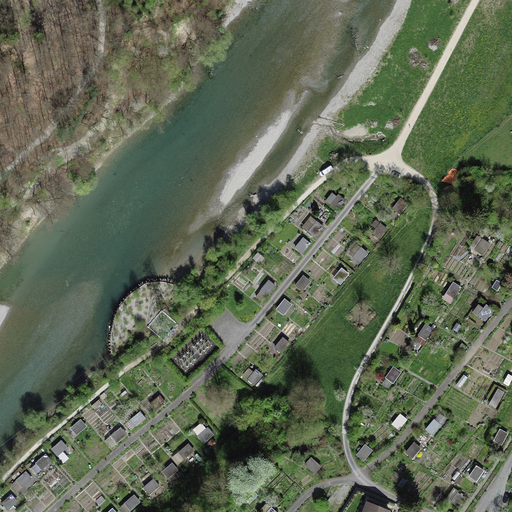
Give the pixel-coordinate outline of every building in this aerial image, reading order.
[(332,192),(326,200),(337,210),(346,200),(338,193),(336,196),(332,192)] [(401,197),(392,208),(400,214),(408,203),(401,197)] [(306,217),(300,225),(316,237),(324,226),(316,220),(315,220),(310,216),(308,218),(306,217)] [(375,218),(367,228),(375,235),(374,237),(378,240),(388,228),(375,218)] [(475,248),(474,250),(482,255),(491,244),(482,238),(482,239),(477,235),(470,244),(475,248)] [(295,246),(294,247),(302,254),(311,244),(303,237),(301,239),(299,237),(293,245),(295,246)] [(357,243),(348,253),(359,263),(368,253),(361,246),(360,247),(357,243)] [(259,264),(264,258),(258,252),(252,258),(259,264)] [(341,267),(333,278),(340,284),(349,274),(341,267)] [(303,275),(294,285),(302,292),(311,281),(303,275)] [(269,279),(255,297),(262,302),(267,296),(268,297),(276,285),(269,279)] [(453,281),(445,293),(454,299),(462,287),(453,281)] [(285,298),(276,309),(283,315),(285,313),(289,316),(293,310),(290,307),(292,304),(285,298)] [(486,304),(478,314),(479,315),(478,317),(481,320),(482,318),(485,321),(494,310),(486,304)] [(425,323),(418,335),(426,340),(434,329),(425,323)] [(451,331),(457,334),(462,326),(456,323),(451,331)] [(282,336),(274,347),(282,353),(290,343),(282,336)] [(467,347),(462,343),(454,353),(459,357),(467,347)] [(393,366),(385,377),(386,378),(382,384),(389,388),(393,383),(393,384),(402,372),(393,366)] [(242,375),(254,385),(263,375),(256,368),(253,371),(248,367),(242,375)] [(456,384),(460,387),(467,377),(463,374),(456,384)] [(498,388),(489,404),(495,408),(505,392),(498,388)] [(160,395),(143,408),(148,414),(154,410),(155,412),(166,402),(160,395)] [(91,405),(94,410),(102,404),(98,399),(91,405)] [(140,411),(130,419),(130,420),(125,424),(131,430),(135,426),(136,427),(146,418),(140,411)] [(400,413),(391,424),(399,430),(408,420),(400,413)] [(434,419),(425,429),(433,436),(442,425),(441,424),(446,419),(440,414),(435,419),(434,419)] [(81,418),(70,428),(76,435),(87,426),(81,418)] [(201,422),(192,429),(203,443),(214,434),(208,427),(206,428),(201,422)] [(120,426),(105,439),(111,447),(127,434),(120,426)] [(508,433),(500,428),(493,441),(502,445),(508,433)] [(61,440),(51,449),(63,463),(69,458),(63,451),(68,447),(61,440)] [(414,441),(405,452),(413,458),(422,447),(414,441)] [(188,443),(172,457),(179,465),(195,451),(188,443)] [(365,444),(356,455),(364,461),(373,450),(365,444)] [(42,471),(52,461),(45,453),(35,463),(31,468),(36,474),(41,469),(42,471)] [(311,456),(304,464),(315,473),(321,465),(311,456)] [(172,462),(161,471),(168,478),(178,469),(172,462)] [(476,464),(468,475),(477,481),(485,470),(476,464)] [(15,480),(10,484),(16,490),(31,477),(25,470),(15,479),(15,480)] [(153,477),(143,486),(149,493),(159,485),(153,477)] [(458,491),(451,501),(460,506),(466,497),(458,491)] [(11,493),(1,502),(7,509),(17,500),(11,493)] [(134,494),(119,507),(123,511),(126,511),(140,500),(134,494)] [(387,511),(388,511),(370,503),(366,511),(387,511)]
